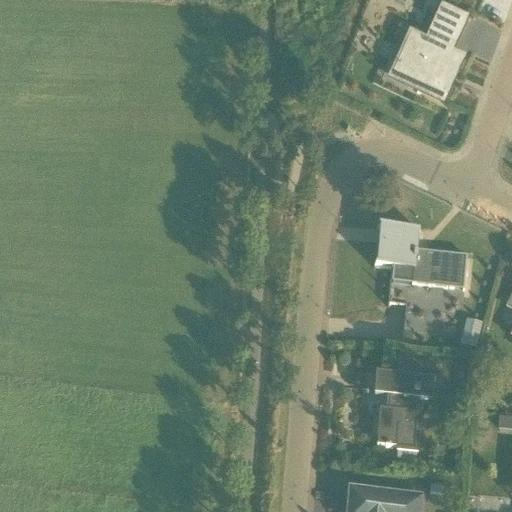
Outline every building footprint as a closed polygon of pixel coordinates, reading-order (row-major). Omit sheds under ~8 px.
[(438,25),(459,34),(465,21),(444,12),(438,25)] [(454,46),(432,37),(424,53),(408,46),(396,71),(413,79),(409,87),(443,103),(462,61),(450,55),(454,46)] [(460,337),(464,292),(467,259),(416,255),(418,233),(382,230),(379,270),(392,271),(389,306),(406,307),(404,332),(460,337)] [(475,348),(482,324),(467,321),(461,344),(475,348)] [(409,375),(410,356),(391,355),(389,374),(409,375)] [(416,415),(417,401),(433,402),(435,381),(376,376),(375,398),(390,399),(389,413),(380,412),(377,448),(386,449),(386,450),(390,450),(390,449),(397,450),(397,454),(418,456),(421,416),(416,415)] [(427,511),(429,502),(357,496),(355,511),(427,511)]
